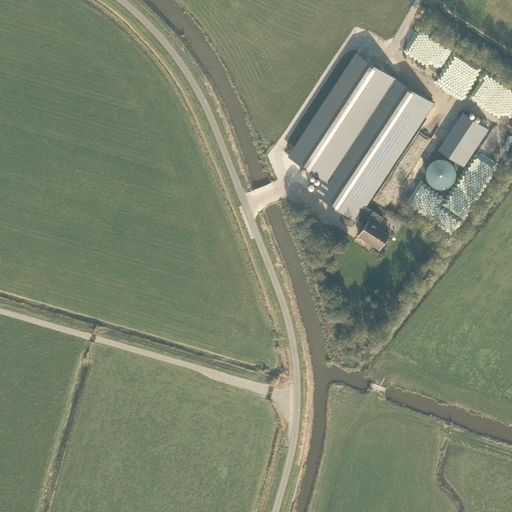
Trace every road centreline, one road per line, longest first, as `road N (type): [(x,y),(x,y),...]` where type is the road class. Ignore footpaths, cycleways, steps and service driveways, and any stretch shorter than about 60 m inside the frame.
road 1 (unclassified): [(275,511),(297,405),(284,306),(198,91),(159,36),(120,0)]
road 2 (track): [(419,0),(387,58),(357,41),(278,156)]
